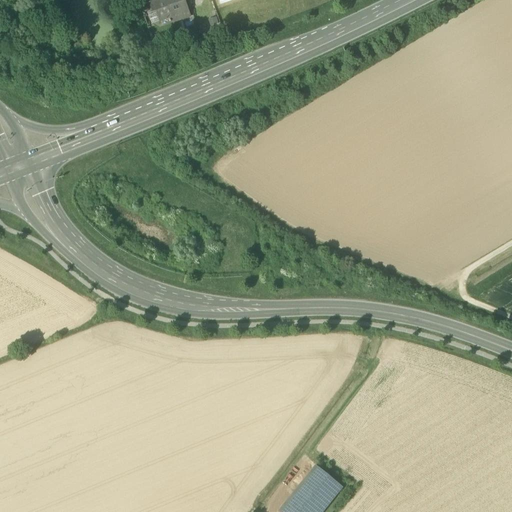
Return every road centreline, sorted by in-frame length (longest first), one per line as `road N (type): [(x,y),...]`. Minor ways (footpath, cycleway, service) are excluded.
road 1 (secondary): [(285,310),(167,297),(106,270),(66,233),(29,164)]
road 2 (primary): [(120,128),(408,0)]
road 3 (secondary): [(25,212),(74,263),(147,305),(220,316),(285,310)]
road 4 (secondary): [(285,310),(387,313),(511,351)]
road 5 (track): [(511,243),(457,276),(455,288),(511,317)]
